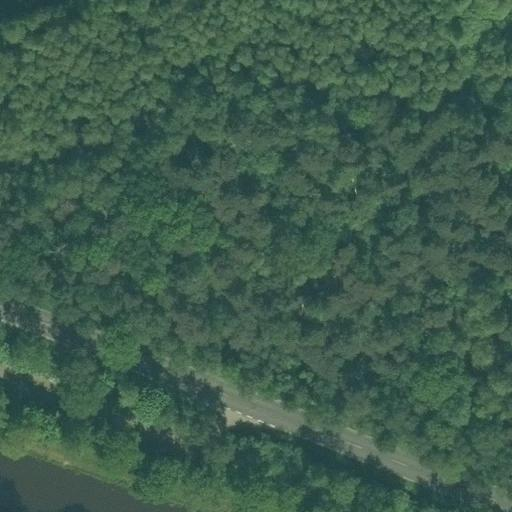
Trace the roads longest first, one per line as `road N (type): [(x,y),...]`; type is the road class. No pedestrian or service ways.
road 1 (tertiary): [(511,506),(0,305)]
road 2 (track): [(250,0),(39,52)]
